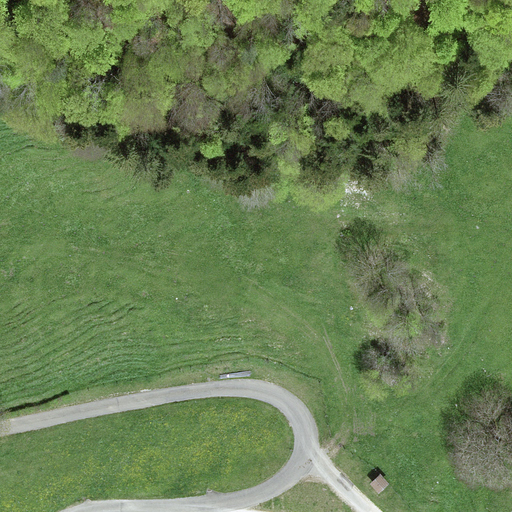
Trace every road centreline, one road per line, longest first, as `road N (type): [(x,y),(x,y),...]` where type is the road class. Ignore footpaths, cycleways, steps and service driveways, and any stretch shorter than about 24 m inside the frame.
road 1 (unclassified): [(299,458),(294,413),(254,390),(189,393),(0,428)]
road 2 (residential): [(99,511),(222,505)]
